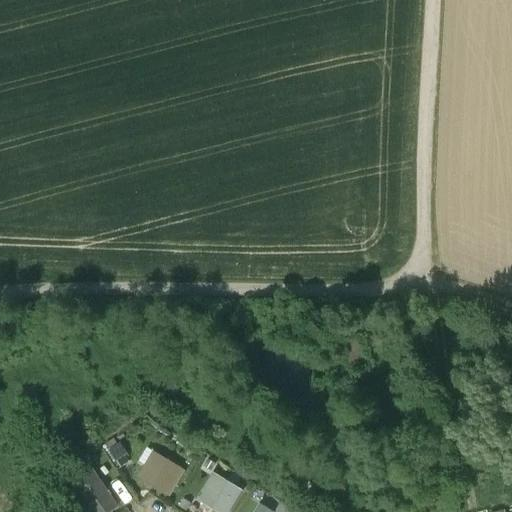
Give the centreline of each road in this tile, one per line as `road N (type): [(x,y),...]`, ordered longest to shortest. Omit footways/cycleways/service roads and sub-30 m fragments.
road 1 (track): [(416,279),(386,290),(0,292)]
road 2 (track): [(431,0),(416,279)]
road 3 (track): [(416,279),(474,511)]
